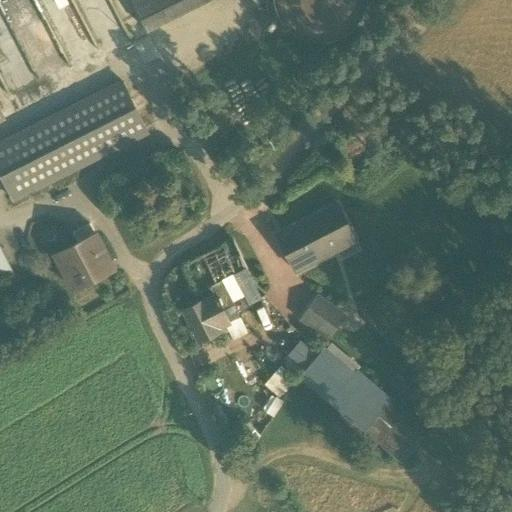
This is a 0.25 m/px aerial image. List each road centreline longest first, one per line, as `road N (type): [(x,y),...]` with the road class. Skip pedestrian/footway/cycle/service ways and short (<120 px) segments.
road 1 (unclassified): [(217,511),(225,495),(212,437),(152,312),(150,292),(160,270),(425,0)]
road 2 (track): [(225,495),(280,453),(511,491)]
